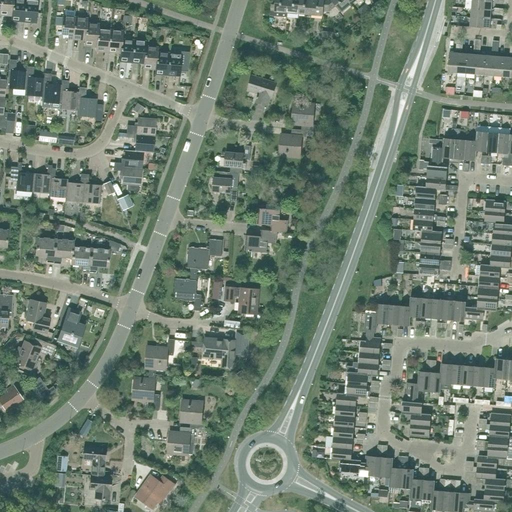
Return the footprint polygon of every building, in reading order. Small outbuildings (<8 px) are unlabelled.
[(1,0),(0,11),(0,14),(12,16),(13,0),(1,0)] [(25,0),(13,0),(12,16),(11,21),(23,22),(25,0)] [(36,23),(38,1),(25,0),(23,22),(36,23)] [(288,0),(275,0),(275,12),(287,13),(288,0)] [(288,0),(287,13),(299,14),(300,0),(288,0)] [(312,0),(300,0),(299,14),(311,15),(312,0)] [(312,0),(311,15),(323,16),(323,11),(324,0),(312,0)] [(342,13),(351,5),(347,0),(324,0),(323,11),(329,12),(336,6),(342,13)] [(493,11),(494,2),(476,0),(471,0),(471,9),(493,11)] [(492,20),(493,11),(471,9),(470,18),(492,20)] [(73,39),(75,18),(62,16),(62,20),(61,34),(61,38),(73,39)] [(87,23),(87,19),(75,18),(73,39),(85,40),(86,23),(87,23)] [(491,29),(492,20),(470,18),(470,27),(491,29)] [(99,24),(87,23),(86,23),(85,40),(84,45),(96,46),(97,46),(98,29),(99,24)] [(110,30),(98,29),(97,46),(96,46),(96,51),(108,52),(110,30)] [(122,40),(122,31),(110,30),(108,52),(120,53),(121,40),(122,40)] [(133,41),(122,40),(121,40),(120,53),(119,62),(132,63),(133,41)] [(145,47),(146,42),(133,41),(132,63),(143,64),(144,64),(145,47)] [(157,48),(145,47),(144,64),(143,64),(143,68),(155,69),(157,52),(157,48)] [(169,53),(157,52),(155,69),(155,74),(167,75),(169,53)] [(457,73),(459,53),(449,52),(448,72),(457,73)] [(179,76),(181,55),(169,53),(167,75),(179,76)] [(466,74),(468,54),(459,53),(457,73),(466,74)] [(475,75),(477,55),(468,54),(466,74),(475,75)] [(484,75),(486,55),(477,55),(475,75),(484,75)] [(493,76),(495,56),(486,55),(484,75),(493,76)] [(502,77),(504,57),(495,56),(493,76),(502,77)] [(511,78),(511,65),(511,57),(504,57),(502,77),(511,78)] [(15,71),(16,61),(9,60),(7,88),(25,90),(27,72),(26,72),(15,71)] [(33,78),(34,67),(27,67),(26,72),(27,72),(25,90),(24,95),(42,97),(43,97),(44,79),(33,78)] [(50,85),(51,74),(44,74),(44,79),(43,97),(42,97),(42,102),(51,103),(50,108),(59,109),(60,104),(62,86),(61,86),(50,85)] [(272,98),(277,84),(252,76),(248,90),(259,94),(256,103),(267,106),(270,97),(272,98)] [(68,92),(69,81),(62,81),(61,86),(62,86),(60,104),(59,109),(77,111),(79,93),(68,92)] [(85,99),(86,88),(79,88),(79,93),(77,111),(77,116),(95,118),(97,100),(85,99)] [(312,125),(314,105),(294,103),(292,124),(302,124),(301,130),(301,131),(306,131),(316,132),(317,125),(312,125)] [(145,109),(137,104),(133,111),(141,116),(145,109)] [(511,116),(501,115),(500,123),(511,124),(511,116)] [(154,136),(156,119),(138,118),(137,126),(134,126),(134,131),(127,130),(126,134),(154,136)] [(13,134),(14,122),(6,121),(5,133),(13,134)] [(456,129),(456,121),(453,121),(451,135),(452,135),(452,139),(444,139),(443,148),(443,158),(454,159),(456,129)] [(301,131),(301,130),(292,129),(291,136),(281,135),(280,155),(300,157),(301,137),(306,137),(306,131),(301,131)] [(460,136),(461,129),(456,129),(454,159),(464,160),(466,141),(459,140),(459,136),(460,136)] [(487,152),(488,133),(477,132),(476,142),(477,142),(476,151),(487,152)] [(39,133),(38,141),(48,142),(51,142),(55,143),(56,135),(39,133)] [(154,136),(126,134),(119,133),(118,137),(133,138),(133,143),(135,143),(135,151),(135,152),(143,152),(153,153),(154,136)] [(498,153),(499,134),(488,133),(487,152),(498,153)] [(509,154),(510,135),(499,134),(498,153),(509,154)] [(477,142),(476,142),(466,141),(464,160),(476,161),(476,151),(477,142)] [(250,160),(251,146),(244,146),(244,154),(226,152),(225,167),(231,167),(230,173),(232,173),(239,174),(242,174),(244,160),(250,160)] [(443,148),(432,147),(431,163),(424,162),(424,161),(420,160),(419,165),(442,167),(443,158),(443,148)] [(135,152),(135,151),(125,150),(124,159),(121,159),(121,163),(114,163),(113,167),(141,169),(143,152),(135,152)] [(21,170),(21,163),(18,163),(15,191),(32,192),(34,174),(25,173),(26,170),(21,170)] [(51,169),(52,166),(48,165),(47,172),(43,172),(42,175),(34,174),(32,192),(49,194),(51,169)] [(447,168),(442,167),(419,165),(419,170),(423,170),(424,169),(428,169),(427,177),(446,179),(447,168)] [(140,186),(141,169),(113,167),(113,171),(120,171),(120,176),(123,176),(122,185),(140,186)] [(55,176),(55,169),(51,169),(49,194),(49,196),(65,198),(66,198),(67,183),(68,180),(59,179),(59,176),(55,176)] [(232,173),(230,173),(220,172),(220,178),(214,178),(212,192),(230,193),(230,201),(237,202),(238,188),(239,174),(232,173)] [(82,202),(85,174),(81,174),(80,181),(76,181),(75,184),(67,183),(66,198),(65,198),(65,201),(82,202)] [(88,182),(88,175),(85,174),(82,202),(99,204),(101,186),(92,185),(92,182),(88,182)] [(446,185),(446,179),(427,177),(426,187),(426,188),(436,189),(457,191),(458,186),(446,185)] [(109,195),(114,193),(109,182),(104,184),(109,195)] [(426,188),(426,187),(417,187),(416,198),(435,200),(436,189),(426,188)] [(125,196),(118,200),(123,210),(123,211),(126,217),(129,216),(126,209),(130,207),(125,196)] [(434,210),(435,200),(416,198),(415,209),(434,210)] [(505,213),(506,202),(487,200),(486,211),(505,213)] [(279,220),(280,210),(259,209),(258,224),(272,225),(271,231),(271,232),(276,232),(277,232),(286,233),(287,221),(279,220)] [(434,216),(434,210),(415,209),(414,220),(433,221),(437,222),(445,222),(445,217),(434,216)] [(504,223),(505,213),(486,211),(485,222),(494,223),(504,223)] [(432,232),(432,231),(433,221),(414,220),(413,231),(423,232),(423,231),(432,232)] [(511,223),(504,223),(494,223),(493,233),(511,235),(511,223)] [(271,232),(271,231),(262,230),(261,236),(247,235),(246,250),(266,252),(267,242),(276,243),(277,232),(276,232),(271,232)] [(432,231),(432,232),(423,231),(423,232),(422,242),(441,244),(442,232),(432,231)] [(511,246),(511,240),(511,235),(493,233),(492,244),(511,246)] [(53,263),(55,239),(37,238),(35,255),(47,256),(46,263),(53,263)] [(73,247),(74,241),(55,239),(53,263),(60,264),(61,257),(72,258),(73,247)] [(221,257),(222,241),(210,240),(209,250),(189,248),(187,268),(192,268),(191,275),(197,275),(197,269),(207,269),(209,255),(221,257)] [(440,254),(441,244),(422,242),(421,253),(440,254)] [(511,257),(511,246),(492,244),(492,255),(511,257)] [(91,248),(73,247),(72,258),(71,264),(82,265),(82,272),(89,272),(91,248)] [(108,267),(109,250),(91,248),(89,272),(96,273),(96,267),(108,267)] [(439,260),(440,254),(421,253),(420,264),(451,266),(451,261),(439,260)] [(510,268),(511,257),(492,255),(491,266),(500,267),(510,268)] [(451,271),(451,266),(420,264),(419,275),(438,276),(439,270),(451,271)] [(491,266),(481,265),(480,276),(499,278),(500,267),(491,266)] [(195,295),(197,275),(191,275),(190,281),(176,279),(174,299),(194,301),(194,311),(200,311),(202,295),(195,295)] [(498,288),(499,278),(480,276),(479,287),(498,288)] [(241,288),(241,289),(226,287),(225,300),(234,301),(234,296),(240,297),(239,311),(257,313),(259,290),(241,288)] [(497,299),(498,288),(479,287),(478,298),(497,299)] [(11,317),(13,296),(0,294),(0,326),(5,326),(5,316),(11,317)] [(421,317),(422,298),(411,297),(410,307),(411,307),(410,317),(421,317)] [(431,318),(433,299),(422,298),(421,317),(431,318)] [(496,310),(497,299),(478,298),(478,308),(477,308),(484,309),(488,310),(496,310)] [(442,319),(444,300),(433,299),(431,318),(442,319)] [(46,304),(40,302),(31,300),(26,320),(36,322),(34,331),(46,333),(50,317),(49,317),(49,318),(43,317),(46,304)] [(453,320),(455,301),(444,300),(442,319),(453,320)] [(464,321),(464,319),(465,307),(466,302),(455,301),(453,320),(464,321)] [(387,324),(389,305),(378,304),(377,314),(376,323),(377,323),(387,324)] [(398,325),(400,306),(389,305),(387,324),(398,325)] [(411,307),(410,307),(400,306),(398,325),(409,326),(410,317),(411,307)] [(477,308),(478,308),(465,307),(464,319),(483,320),(484,309),(477,308)] [(69,309),(58,340),(76,346),(83,327),(77,324),(81,314),(69,309)] [(377,314),(366,313),(364,332),(367,332),(366,341),(375,342),(375,338),(373,338),(373,333),(376,333),(377,323),(376,323),(377,314)] [(173,356),(175,340),(168,339),(167,349),(147,347),(146,367),(150,368),(149,374),(156,375),(156,369),(166,369),(167,355),(173,356)] [(224,340),(224,341),(205,340),(203,358),(222,359),(222,367),(234,368),(236,341),(224,340)] [(45,350),(48,345),(39,341),(37,347),(24,342),(19,355),(16,353),(13,363),(19,365),(17,370),(29,375),(40,348),(45,350)] [(375,342),(366,341),(361,341),(360,352),(379,354),(380,343),(375,342)] [(378,365),(379,354),(360,352),(359,363),(378,365)] [(506,379),(507,360),(496,359),(495,368),(496,368),(495,378),(496,378),(506,379)] [(378,365),(359,363),(353,362),(352,367),(348,367),(348,372),(349,372),(359,373),(358,374),(368,374),(368,375),(377,376),(378,365)] [(451,384),(453,365),(441,364),(441,373),(440,383),(441,383),(451,384)] [(462,385),(464,366),(453,365),(451,384),(462,385)] [(473,386),(474,367),(464,366),(462,385),(473,386)] [(485,368),(483,367),(474,367),(473,386),(483,387),(485,368)] [(495,368),(487,368),(485,368),(483,387),(495,387),(496,378),(495,378),(496,368),(495,368)] [(358,374),(359,373),(349,372),(348,384),(367,385),(368,375),(368,374),(358,374)] [(429,392),(430,372),(419,372),(418,384),(418,391),(429,392)] [(441,373),(430,372),(429,392),(440,392),(441,383),(440,383),(441,373)] [(154,395),(156,375),(149,374),(149,380),(135,379),(133,399),(153,401),(153,411),(159,411),(160,395),(154,395)] [(418,384),(407,383),(405,402),(417,403),(418,391),(418,384)] [(366,397),(367,385),(348,384),(347,394),(347,395),(356,395),(356,396),(366,397)] [(0,403),(5,411),(22,399),(13,385),(6,390),(8,393),(0,398),(0,403)] [(347,395),(347,394),(338,393),(337,405),(356,406),(356,396),(356,395),(347,395)] [(201,423),(203,403),(183,401),(181,421),(191,422),(190,428),(195,429),(205,430),(205,423),(201,423)] [(417,403),(405,402),(403,402),(402,413),(412,414),(421,414),(422,403),(417,403)] [(355,417),(356,406),(337,405),(336,415),(355,417)] [(510,426),(511,415),(491,413),(490,425),(510,426)] [(421,414),(412,414),(411,424),(430,426),(431,415),(421,414)] [(86,415),(80,430),(88,433),(94,418),(86,415)] [(354,428),(355,417),(336,415),(335,426),(354,428)] [(429,437),(430,426),(411,424),(410,436),(429,437)] [(509,437),(510,426),(490,425),(490,435),(509,437)] [(353,438),(354,428),(335,426),(334,437),(353,438)] [(195,429),(190,428),(180,427),(180,433),(170,433),(168,453),(188,455),(189,448),(194,449),(194,441),(190,441),(190,435),(194,435),(195,429)] [(489,446),(508,448),(509,437),(490,435),(489,442),(485,441),(485,446),(489,446)] [(352,449),(353,438),(334,437),(333,448),(352,449)] [(507,459),(508,448),(489,446),(488,456),(488,457),(498,458),(497,458),(507,459)] [(99,454),(99,448),(84,447),(83,459),(93,460),(91,475),(103,476),(104,461),(105,461),(105,455),(99,454)] [(351,460),(352,449),(333,448),(332,459),(342,460),(342,459),(351,460)] [(488,457),(488,456),(478,456),(477,467),(497,468),(497,458),(498,458),(488,457)] [(380,476),(381,458),(370,457),(370,462),(369,476),(380,476)] [(392,468),(393,458),(381,458),(380,476),(390,477),(391,477),(391,468),(392,468)] [(351,460),(342,459),(342,460),(341,471),(360,472),(360,475),(362,476),(369,477),(369,476),(370,462),(365,461),(365,463),(360,463),(360,461),(351,460)] [(390,477),(389,487),(401,488),(402,469),(403,465),(398,464),(397,468),(392,468),(391,468),(391,477),(390,477)] [(407,469),(407,465),(403,465),(402,469),(401,488),(411,489),(412,489),(412,479),(413,479),(413,470),(407,469)] [(496,479),(497,468),(477,467),(476,478),(486,479),(496,479)] [(103,476),(91,475),(89,489),(95,490),(95,499),(109,500),(110,491),(111,477),(103,476)] [(163,477),(159,482),(150,476),(138,493),(144,497),(142,500),(153,508),(157,502),(160,504),(170,491),(174,485),(163,477)] [(423,480),(413,479),(412,479),(412,489),(411,489),(410,498),(422,499),(423,480)] [(496,479),(486,479),(485,489),(504,491),(505,480),(496,479)] [(434,491),(434,481),(423,480),(422,499),(432,500),(433,491),(434,491)] [(503,502),(504,491),(485,489),(484,500),(494,501),(503,502)] [(444,492),(434,491),(433,491),(432,500),(431,510),(442,510),(444,492)] [(453,511),(455,492),(444,492),(442,510),(453,511)] [(464,511),(465,507),(466,499),(466,493),(455,492),(453,511),(461,511),(464,511)] [(484,500),(475,499),(475,501),(474,508),(474,511),(489,511),(492,511),(494,501),(484,500)]
